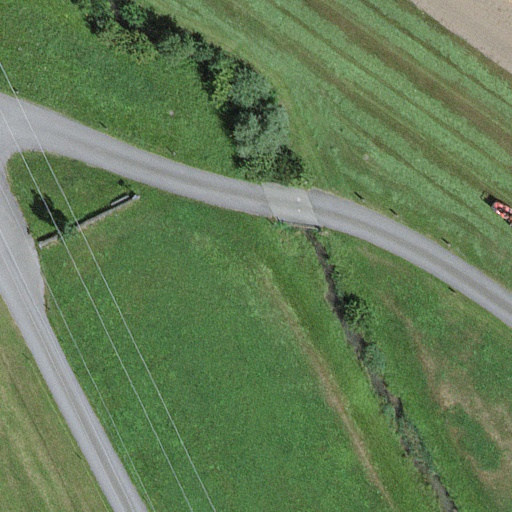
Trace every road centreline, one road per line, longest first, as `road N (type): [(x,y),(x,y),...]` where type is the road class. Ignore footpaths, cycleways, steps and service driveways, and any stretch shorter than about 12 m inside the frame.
road 1 (track): [(511,308),(366,224),(170,172),(0,111)]
road 2 (unclassified): [(0,264),(135,511)]
